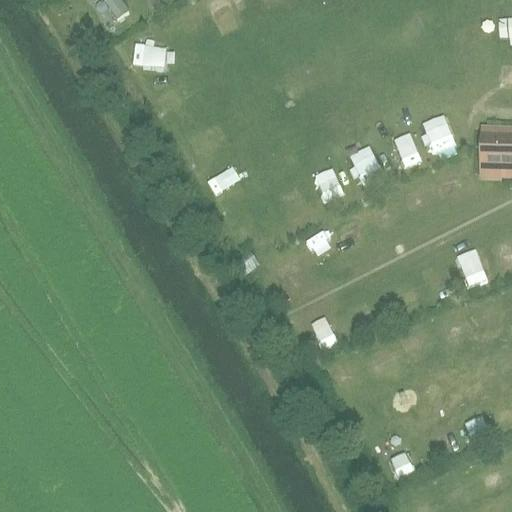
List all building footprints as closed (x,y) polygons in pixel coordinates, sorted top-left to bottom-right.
[(119,0),(98,0),(114,25),(129,16),(119,0)] [(427,129),(433,153),(456,148),(450,124),(427,129)] [(511,135),(488,135),(487,173),(511,173),(511,135)] [(365,192),(381,184),(372,165),(356,173),(365,192)] [(319,213),(339,208),(334,188),(314,194),(319,213)] [(292,210),(272,220),(281,238),(301,229),(292,210)] [(352,317),(360,334),(376,326),(368,309),(352,317)]
